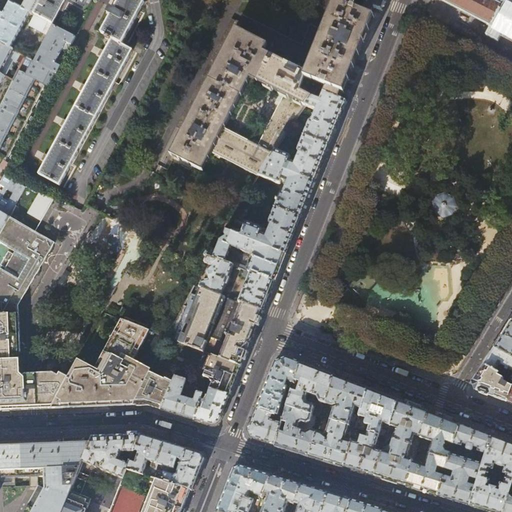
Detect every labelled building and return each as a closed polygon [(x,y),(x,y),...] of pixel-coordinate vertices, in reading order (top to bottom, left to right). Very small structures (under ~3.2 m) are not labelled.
[(0,0),(0,43),(10,49),(29,13),(22,10),(18,7),(10,3),(4,14),(0,12),(0,0)] [(27,0),(22,10),(29,13),(32,15),(40,0),(27,0)] [(52,25),(65,0),(40,0),(32,15),(35,16),(52,25)] [(38,176),(59,187),(132,52),(121,46),(144,4),(137,0),(118,0),(113,10),(109,8),(106,14),(110,16),(100,34),(110,40),(38,176)] [(439,0),(511,37),(511,11),(490,0),(439,0)] [(263,51),(266,43),(234,26),(169,155),(202,172),(211,153),(258,176),(267,163),(275,151),(306,105),(312,96),(317,89),(324,92),(339,99),(340,96),(341,93),(344,94),(358,57),(374,18),(371,16),(375,7),(367,3),(363,13),(341,4),(335,1),(334,3),(333,3),(306,72),(263,51)] [(74,37),(52,25),(35,16),(29,26),(42,33),(49,32),(34,61),(56,73),(60,65),(56,63),(62,49),(67,51),(74,37)] [(25,57),(10,49),(0,43),(0,74),(4,77),(6,78),(12,81),(25,57)] [(34,61),(25,57),(12,81),(6,78),(4,77),(0,84),(0,153),(5,156),(0,165),(0,168),(6,172),(56,73),(34,61)] [(502,78),(501,82),(499,85),(498,89),(501,90),(504,90),(506,88),(508,82),(509,79),(507,77),(502,78)] [(346,102),(339,99),(324,92),(321,100),(312,96),(306,105),(318,109),(313,121),(312,121),(311,121),(310,121),(309,122),(304,136),(329,146),(338,125),(346,102)] [(491,114),(492,114),(493,115),(496,109),(490,105),(487,111),(488,112),(489,113),(490,113),(491,114)] [(323,161),(329,146),(304,136),(299,150),(298,151),(299,152),(300,153),(296,164),(289,162),(290,159),(291,158),(290,158),(290,157),(289,157),(275,151),(267,163),(315,182),(323,161)] [(267,163),(258,176),(258,177),(277,185),(278,185),(279,185),(280,184),(281,181),(288,184),(283,195),(282,195),(281,195),(280,195),(280,196),(275,208),(300,218),(310,195),(315,182),(267,163)] [(0,233),(9,217),(26,187),(26,186),(5,174),(0,181),(0,233)] [(27,214),(41,222),(51,202),(37,195),(27,214)] [(436,213),(445,217),(452,214),(455,206),(452,198),(444,195),(436,198),(433,206),(436,213)] [(294,234),(300,218),(275,208),(270,221),(269,222),(269,223),(270,223),(270,224),(272,224),(268,235),(261,232),(262,229),(262,228),(261,227),(249,222),(248,222),(247,222),(246,223),(241,236),(286,255),(289,248),(294,234)] [(0,314),(19,314),(18,295),(24,295),(25,293),(29,287),(54,243),(9,217),(0,233),(0,242),(7,247),(14,252),(13,254),(8,251),(0,265),(5,268),(3,271),(0,269),(0,314)] [(98,226),(96,231),(108,237),(113,227),(105,223),(103,229),(98,226)] [(216,250),(211,248),(205,257),(209,258),(233,267),(245,271),(275,282),(280,269),(286,255),(241,236),(226,229),(225,234),(226,237),(221,240),(217,249),(216,250)] [(221,297),(233,267),(209,258),(206,263),(211,265),(212,268),(211,268),(210,268),(209,270),(208,271),(208,273),(210,282),(209,282),(206,282),(204,283),(203,283),(202,284),(201,286),(200,287),(200,288),(221,297)] [(270,295),(275,282),(245,271),(243,277),(247,279),(238,303),(263,312),(270,295)] [(238,303),(221,297),(200,288),(196,287),(193,295),(190,294),(167,338),(168,338),(203,352),(209,337),(225,344),(220,358),(242,367),(252,341),(263,312),(238,303)] [(0,410),(35,410),(49,409),(67,377),(60,373),(58,376),(53,373),(33,374),(25,374),(23,377),(20,374),(19,352),(20,352),(19,327),(19,314),(0,314),(0,410)] [(93,368),(76,359),(67,377),(49,409),(117,406),(134,405),(150,373),(152,370),(134,360),(149,331),(120,319),(93,368)] [(511,321),(503,334),(495,349),(511,358),(511,321)] [(511,358),(495,349),(491,355),(484,366),(511,382),(511,358)] [(235,383),(242,367),(220,358),(213,356),(205,376),(215,380),(211,388),(230,396),(235,383)] [(272,372),(269,380),(286,386),(287,381),(294,383),(300,363),(293,361),(287,358),(275,363),(272,372)] [(317,370),(300,363),(294,383),(293,389),(287,406),(312,414),(316,403),(313,402),(315,398),(313,395),(317,396),(319,401),(326,403),(334,376),(317,370)] [(511,382),(484,366),(473,383),(476,390),(491,396),(507,402),(511,389),(511,382)] [(150,373),(134,405),(147,405),(161,410),(173,384),(150,373)] [(350,383),(334,376),(326,403),(332,405),(338,403),(337,404),(337,405),(337,406),(338,406),(339,407),(334,409),(330,420),(349,425),(350,426),(355,407),(362,409),(368,389),(350,383)] [(202,398),(206,386),(201,384),(196,398),(194,397),(193,400),(183,396),(188,381),(176,377),(173,384),(161,410),(179,415),(195,420),(202,398)] [(286,386),(269,380),(264,393),(257,408),(273,414),(276,415),(284,418),(285,412),(281,411),(288,387),(286,386)] [(226,407),(230,396),(211,388),(209,396),(207,396),(206,398),(206,399),(202,398),(195,420),(203,423),(213,426),(220,423),(226,407)] [(379,394),(368,389),(362,409),(359,416),(367,418),(365,424),(367,424),(367,427),(370,428),(368,432),(380,435),(383,423),(386,424),(386,427),(390,428),(398,401),(379,394)] [(413,407),(398,401),(390,428),(389,430),(395,431),(389,453),(386,452),(387,448),(386,448),(388,444),(385,443),(384,445),(383,449),(382,452),(375,476),(401,484),(405,486),(413,460),(421,438),(429,413),(413,407)] [(287,406),(285,412),(284,418),(275,445),(292,450),(309,456),(317,432),(311,430),(306,432),(302,431),(305,430),(306,425),(309,426),(312,414),(287,406)] [(271,421),(273,414),(257,408),(253,420),(248,431),(252,438),(263,441),(275,445),(284,418),(276,415),(274,422),(271,421)] [(444,419),(429,413),(421,438),(433,442),(426,467),(416,464),(417,461),(413,460),(405,486),(425,492),(438,495),(444,476),(437,474),(439,467),(446,469),(451,454),(454,444),(460,425),(444,419)] [(344,440),(349,425),(330,420),(326,433),(329,435),(328,438),(322,433),(317,432),(309,456),(327,461),(344,466),(351,442),(344,440)] [(475,431),(460,425),(454,444),(463,447),(464,444),(468,446),(467,449),(464,451),(462,458),(451,454),(446,469),(454,472),(452,479),(444,476),(438,495),(454,500),(470,505),(475,488),(468,485),(470,477),(478,480),(483,464),(475,462),(478,452),(486,454),(491,437),(475,431)] [(375,449),(380,435),(368,432),(367,438),(361,436),(359,443),(352,441),(351,442),(344,466),(360,471),(375,476),(382,452),(375,449)] [(93,437),(90,444),(81,466),(85,468),(86,465),(117,477),(123,480),(127,471),(129,465),(121,461),(124,453),(134,453),(135,451),(141,435),(133,435),(113,436),(93,437)] [(138,452),(139,454),(136,464),(130,462),(129,465),(127,471),(154,479),(156,471),(164,442),(148,437),(141,435),(135,451),(138,452)] [(511,444),(491,437),(486,454),(483,464),(478,480),(475,488),(470,505),(486,510),(491,511),(503,511),(511,484),(511,444)] [(64,438),(0,440),(0,479),(46,477),(46,489),(33,511),(63,511),(80,474),(81,466),(90,444),(64,445),(64,438)] [(176,446),(164,442),(156,471),(164,473),(172,476),(173,475),(174,470),(178,459),(184,461),(187,449),(176,446)] [(194,452),(187,449),(184,461),(178,459),(174,470),(178,471),(178,474),(174,476),(173,475),(172,476),(164,473),(162,481),(190,490),(193,491),(199,474),(205,460),(202,454),(194,452)] [(264,493),(271,476),(251,469),(240,466),(234,469),(216,511),(249,511),(255,500),(249,498),(251,492),(263,497),(264,493)] [(162,481),(154,479),(127,471),(123,480),(120,490),(110,511),(181,511),(186,500),(190,490),(162,481)] [(91,478),(80,474),(63,511),(93,511),(79,506),(91,478)] [(285,480),(271,476),(264,493),(269,494),(261,511),(284,511),(289,502),(294,504),(294,503),(301,485),(285,480)] [(511,511),(511,484),(503,511),(511,511)] [(315,489),(301,485),(294,503),(299,504),(297,511),(294,511),(293,511),(321,511),(328,493),(315,489)] [(339,497),(328,493),(321,511),(347,511),(351,500),(339,497)] [(370,506),(351,500),(347,511),(382,511),(383,510),(370,506)]
